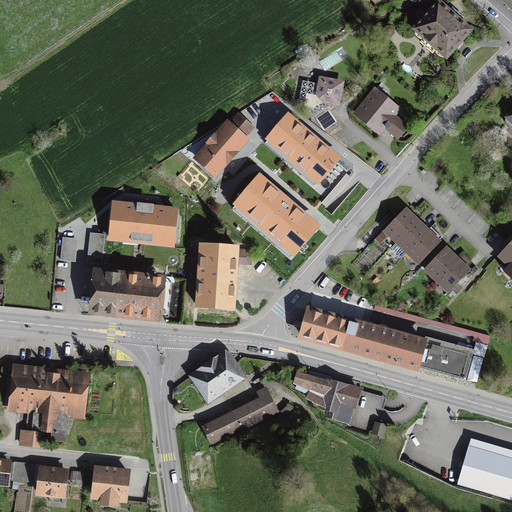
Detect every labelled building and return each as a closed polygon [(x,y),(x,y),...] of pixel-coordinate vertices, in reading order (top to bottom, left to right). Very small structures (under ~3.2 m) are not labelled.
[(511,0),(500,0),(511,10),(511,0)] [(421,39),(424,38),(421,42),(433,53),(436,49),(436,52),(438,55),(442,56),(445,56),(446,57),(470,30),(438,3),(415,29),(416,30),(416,34),(418,37),(421,39)] [(386,38),(390,38),(394,33),(393,29),(391,27),(387,27),(383,32),(383,35),(386,38)] [(327,80),(320,84),(303,81),(298,104),(310,106),(306,108),(311,116),(339,98),(341,89),(337,82),(327,80)] [(356,114),(379,133),(385,126),(388,130),(397,119),(393,116),(398,109),(375,90),(356,114)] [(288,116),(270,137),(319,177),(336,156),(288,116)] [(246,117),(239,125),(248,134),(255,126),(246,117)] [(228,124),(198,158),(215,174),(245,139),(228,124)] [(347,173),(322,203),(327,207),(351,177),(347,173)] [(259,174),(238,199),(293,245),(314,219),(259,174)] [(177,211),(113,204),(109,238),(122,239),(123,232),(161,236),(160,243),(173,245),(177,211)] [(406,211),(387,231),(397,241),(416,221),(406,211)] [(427,231),(416,221),(397,241),(398,242),(392,249),(401,257),(407,250),(408,251),(427,231)] [(442,237),(431,227),(427,231),(408,251),(419,262),(442,237)] [(90,231),(89,262),(104,263),(105,232),(90,231)] [(88,262),(88,239),(78,239),(78,262),(88,262)] [(511,245),(501,257),(510,266),(508,268),(511,271),(511,245)] [(236,248),(202,246),(198,306),(233,308),(236,248)] [(236,262),(251,263),(252,248),(237,247),(236,262)] [(438,280),(457,260),(446,250),(427,270),(438,280)] [(457,260),(438,280),(448,290),(467,270),(457,260)] [(97,274),(94,310),(157,316),(160,281),(97,274)] [(314,291),(312,303),(323,305),(325,292),(314,291)] [(302,336),(342,347),(349,322),(309,311),(302,336)] [(349,322),(342,347),(466,380),(473,356),(349,322)] [(229,355),(197,377),(211,398),(217,394),(215,391),(242,373),(229,355)] [(84,378),(17,371),(13,404),(80,412),(84,378)] [(353,407),(354,407),(359,390),(297,372),(294,382),(311,390),(307,397),(322,404),(321,407),(327,410),(326,417),(348,423),(353,407)] [(247,431),(280,417),(266,389),(260,392),(263,397),(255,401),(256,404),(206,429),(211,440),(243,424),(247,431)] [(22,432),(21,444),(39,446),(40,435),(43,435),(43,429),(54,430),(53,440),(64,441),(67,418),(55,417),(56,414),(33,412),(31,433),(22,432)] [(376,424),(373,433),(382,436),(385,426),(376,424)] [(511,458),(468,446),(457,484),(511,500),(511,458)] [(9,462),(0,460),(0,483),(7,484),(9,462)] [(20,477),(22,462),(15,462),(13,480),(20,481),(20,477)] [(22,462),(20,477),(20,481),(34,482),(36,464),(22,462)] [(38,493),(63,496),(66,471),(41,468),(38,493)] [(128,471),(97,468),(93,497),(124,500),(125,500),(128,471)] [(81,473),(73,472),(72,483),(80,484),(81,473)]
